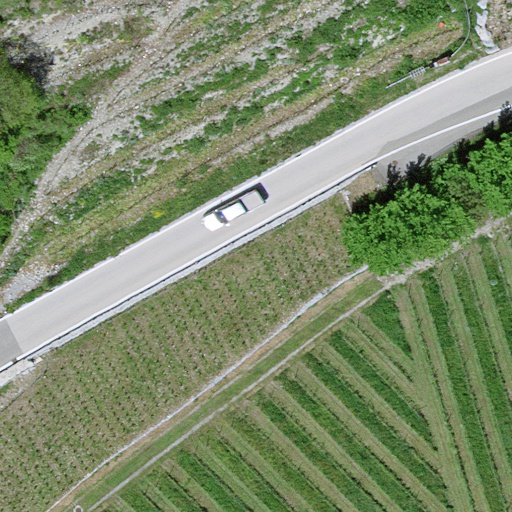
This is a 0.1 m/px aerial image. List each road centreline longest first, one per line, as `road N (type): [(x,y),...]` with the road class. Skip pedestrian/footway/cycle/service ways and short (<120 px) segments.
road 1 (tertiary): [(0,358),(466,111),(511,97)]
road 2 (track): [(65,511),(511,256)]
